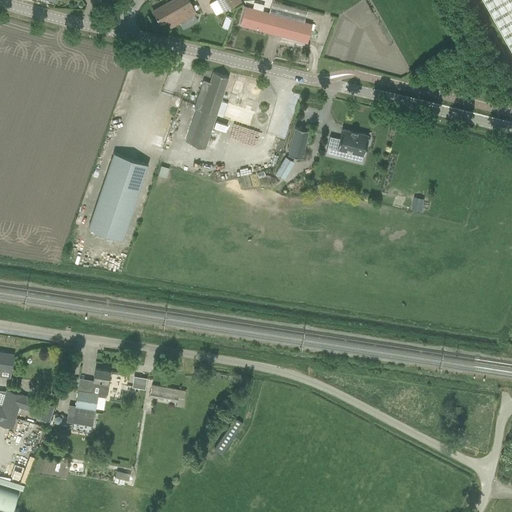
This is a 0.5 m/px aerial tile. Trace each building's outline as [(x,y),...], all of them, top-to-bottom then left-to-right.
[(167,21),(170,28),(196,13),(193,6),(189,0),(171,0),(153,11),(161,25),(167,21)] [(217,0),(224,11),(241,2),(240,0),(217,0)] [(511,0),(484,0),(511,49),(511,0)] [(308,42),(310,33),(312,24),(304,22),(307,10),(272,1),(269,13),(245,6),(240,25),(278,34),(278,35),(279,35),(285,36),(285,37),(286,37),(292,38),(292,39),(293,39),(293,38),(300,40),(300,41),(301,41),(301,40),(308,42)] [(205,146),(229,77),(213,72),(210,83),(203,81),(194,108),(197,109),(186,140),(205,146)] [(225,130),(227,124),(215,120),(213,126),(225,130)] [(289,155),(302,158),(309,131),(295,128),(289,155)] [(369,140),(368,138),(368,135),(357,132),(351,130),(351,131),(342,129),(340,138),(330,136),(326,153),(339,156),(344,151),(363,155),(366,145),(368,145),(369,140)] [(88,229),(122,240),(148,164),(114,153),(88,229)] [(275,173),(285,178),(293,160),(284,155),(275,173)] [(414,197),(411,210),(421,212),(424,199),(414,197)] [(0,369),(10,371),(13,355),(0,352),(0,369)] [(92,426),(94,418),(98,395),(105,396),(107,394),(109,387),(107,382),(109,371),(95,368),(91,392),(78,390),(74,415),(73,422),(92,426)] [(134,376),(132,387),(145,389),(147,378),(134,376)] [(149,396),(177,402),(176,406),(183,407),(184,399),(186,390),(179,389),(178,389),(180,381),(155,376),(153,384),(152,384),(151,384),(150,391),(149,396)] [(35,398),(21,394),(6,390),(6,391),(0,390),(0,422),(12,426),(17,407),(31,411),(35,398)] [(45,402),(42,410),(40,418),(49,421),(52,413),(54,405),(45,402)] [(214,447),(223,453),(242,421),(233,416),(214,447)] [(0,476),(0,482),(22,489),(24,484),(0,476)] [(0,510),(6,511),(13,511),(19,491),(0,485),(0,510)]
